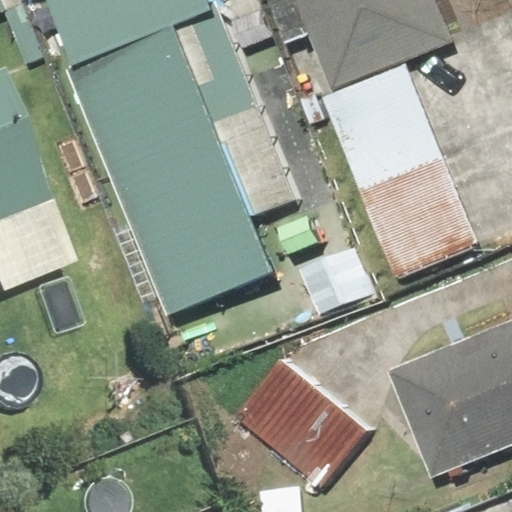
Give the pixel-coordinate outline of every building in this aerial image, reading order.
[(0,0),(0,16),(12,11),(36,63),(56,54),(32,0),(0,0)] [(65,0),(188,311),(300,267),(241,119),(276,105),(235,0),(65,0)] [(511,0),(284,0),(300,40),(326,30),(347,85),(473,36),(459,0),(511,0)] [(426,64),(341,97),(411,276),(496,243),(426,64)] [(0,66),(0,291),(79,259),(0,66)] [(386,294),(369,246),(315,265),(332,314),(386,294)] [(511,449),(511,324),(409,365),(452,473),(511,449)] [(300,356),(251,414),(337,487),(386,429),(300,356)]
